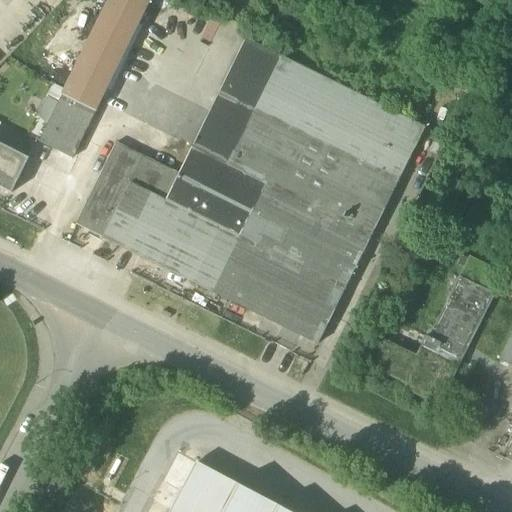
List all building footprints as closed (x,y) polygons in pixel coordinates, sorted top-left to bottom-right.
[(146,0),(109,0),(62,96),(96,112),(150,2),(146,0)] [(192,149),(228,166),(281,59),(245,41),(192,149)] [(425,129),(281,59),(228,166),(372,237),(425,129)] [(62,96),(39,142),(73,159),(74,158),(96,112),(62,96)] [(76,159),(74,158),(73,159),(39,142),(36,140),(28,157),(17,179),(56,198),(76,159)] [(0,187),(10,193),(17,179),(28,157),(0,143),(0,187)] [(318,345),(372,237),(228,166),(192,149),(179,176),(116,145),(76,226),(318,345)] [(459,280),(473,287),(483,267),(469,260),(459,280)] [(501,276),(483,267),(473,287),(491,296),(501,276)] [(459,280),(448,303),(480,318),(491,296),(473,287),(459,280)] [(438,404),(480,318),(448,303),(430,339),(426,337),(423,341),(428,344),(420,360),(370,336),(359,359),(409,384),(406,389),(438,404)] [(278,345),(292,348),(295,337),(281,334),(278,345)] [(511,360),(511,334),(498,362),(509,367),(511,360)] [(170,511),(287,511),(196,463),(170,511)] [(41,502),(57,510),(72,480),(56,472),(41,502)]
